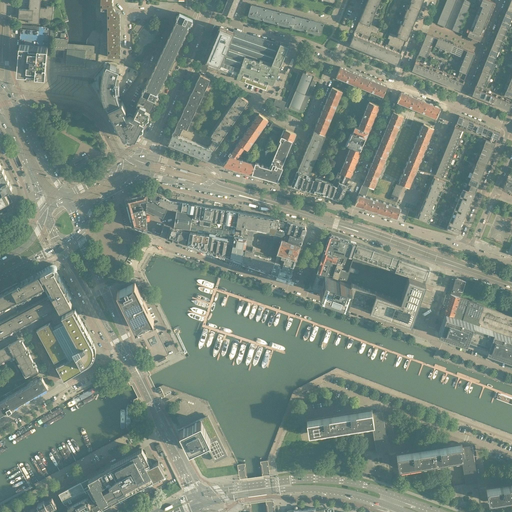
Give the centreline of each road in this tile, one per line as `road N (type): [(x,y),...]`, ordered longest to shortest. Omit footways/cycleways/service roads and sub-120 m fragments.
road 1 (primary): [(392,494),(334,478),(203,493)]
road 2 (residential): [(298,291),(155,242),(146,243),(135,270)]
road 3 (primary): [(203,503),(285,488),(383,503)]
road 4 (residential): [(396,82),(345,210)]
road 5 (residential): [(428,336),(298,291)]
road 6 (tertiary): [(468,267),(343,223)]
road 7 (residential): [(509,127),(460,247)]
road 8 (secondary): [(66,198),(3,85)]
road 9 (residential): [(161,431),(52,489)]
road 10 (residential): [(460,247),(345,210)]
